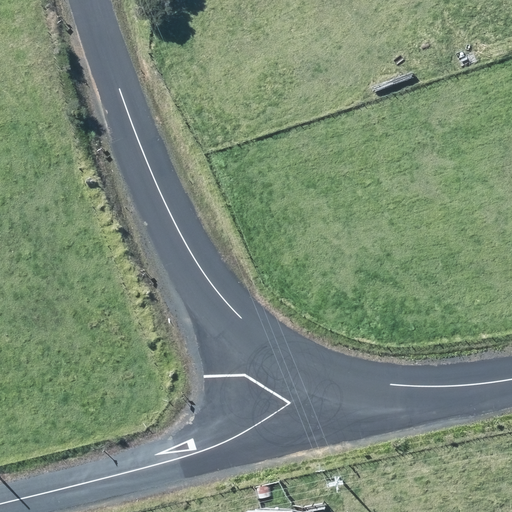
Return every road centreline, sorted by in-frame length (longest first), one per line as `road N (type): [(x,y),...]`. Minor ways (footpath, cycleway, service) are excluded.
road 1 (unclassified): [(98,0),(176,248),(274,353)]
road 2 (unclassified): [(0,485),(162,450),(241,409),(274,353)]
road 3 (unclassified): [(274,353),(433,369),(511,356)]
